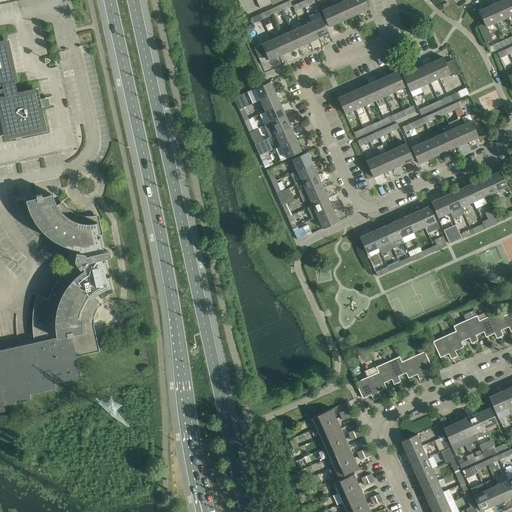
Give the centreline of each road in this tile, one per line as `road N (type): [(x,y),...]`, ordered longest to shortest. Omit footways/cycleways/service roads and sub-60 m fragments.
road 1 (secondary): [(248,511),(136,0)]
road 2 (secondary): [(109,0),(208,511)]
road 3 (residential): [(365,204),(350,189),(307,84),(384,33),(386,0)]
road 4 (unclassified): [(0,182),(76,165),(89,152),(62,0)]
road 5 (residential): [(408,511),(382,451),(383,423),(511,362)]
road 6 (residential): [(365,204),(377,206),(495,153),(511,136)]
road 7 (unknown): [(0,153),(53,142),(43,70)]
